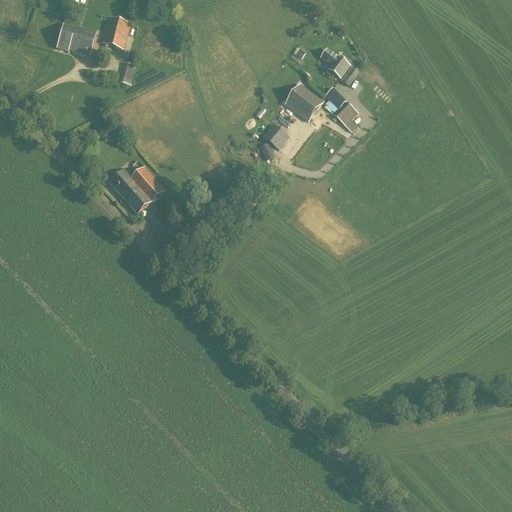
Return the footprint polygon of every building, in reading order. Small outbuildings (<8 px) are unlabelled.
[(108,19),(101,44),(124,51),(131,26),(108,19)] [(68,53),(68,50),(90,56),(95,35),(63,26),(57,49),(68,53)] [(299,50),(295,56),(302,61),(306,55),(299,50)] [(349,68),(327,51),(321,59),(332,67),(329,71),(340,80),(349,68)] [(125,65),(119,84),(130,87),(136,68),(125,65)] [(353,68),(342,83),(349,88),(360,73),(353,68)] [(300,87),(286,106),(308,123),(323,105),(300,87)] [(333,117),(351,135),(364,122),(355,112),(346,104),(338,112),(333,117)] [(280,153),(290,139),(272,126),(262,140),(280,153)] [(131,181),(124,173),(110,186),(138,217),(165,193),(144,169),(131,181)] [(184,195),(170,209),(178,218),(192,204),(198,198),(190,190),(184,195)] [(176,228),(177,227),(173,222),(155,238),(173,256),(189,241),(176,228)] [(186,245),(195,254),(204,244),(196,236),(186,245)]
